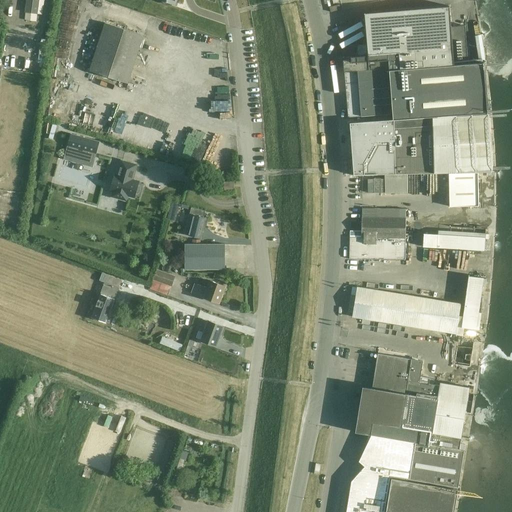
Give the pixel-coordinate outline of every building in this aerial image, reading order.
[(38,13),(39,0),(26,0),(25,12),(38,13)] [(358,56),(343,57),(344,72),(348,117),(393,113),(393,120),(393,119),(459,114),(488,112),(484,63),(454,65),(449,6),(371,12),(361,18),(366,27),(362,29),(366,36),(367,44),(357,45),(358,56)] [(25,12),(24,20),(36,21),(38,13),(25,12)] [(128,83),(144,35),(105,23),(90,71),(128,83)] [(34,60),(41,61),(44,37),(38,36),(34,60)] [(351,137),(347,137),(350,175),(354,175),(385,173),(385,174),(460,171),(458,115),(350,123),(351,137)] [(121,130),(109,126),(107,132),(135,142),(140,127),(124,121),(121,130)] [(94,131),(95,125),(79,122),(78,128),(94,131)] [(158,151),(164,129),(151,126),(146,148),(158,151)] [(71,133),(64,157),(92,165),(99,141),(71,133)] [(172,140),(168,151),(177,154),(181,142),(172,140)] [(128,196),(134,198),(136,193),(138,194),(139,192),(140,190),(140,188),(140,186),(138,185),(139,181),(133,179),(137,165),(122,161),(118,175),(115,174),(110,191),(119,193),(117,198),(127,201),(128,196)] [(478,171),(449,172),(450,207),(479,206),(478,171)] [(386,179),(368,179),(368,193),(386,193),(386,192),(407,193),(406,175),(386,175),(386,179)] [(168,213),(176,215),(179,203),(171,201),(168,213)] [(206,218),(203,217),(205,211),(191,207),(190,214),(185,234),(201,238),(206,218)] [(376,209),(362,208),(362,217),(362,237),(350,237),(349,259),(405,260),(406,209),(376,209)] [(437,249),(485,251),(486,237),(424,233),(423,247),(437,248),(437,249)] [(225,270),(225,245),(185,244),(185,268),(185,269),(223,269),(223,270),(225,270)] [(165,250),(163,258),(169,260),(172,251),(165,250)] [(153,279),(172,286),(175,276),(156,270),(153,279)] [(479,330),(486,278),(469,276),(462,327),(479,330)] [(226,289),(225,288),(225,286),(210,281),(208,288),(195,283),(191,293),(204,298),(220,303),(223,294),(224,293),(226,289)] [(106,323),(119,288),(105,282),(92,317),(106,323)] [(357,287),(352,317),(456,333),(461,304),(357,287)] [(216,346),(223,326),(208,321),(203,319),(199,331),(204,333),(201,341),(216,346)] [(229,350),(231,344),(221,341),(219,346),(229,350)] [(363,387),(356,432),(368,434),(371,434),(420,442),(459,449),(461,437),(469,390),(433,384),(434,379),(430,378),(420,376),(423,361),(378,354),(372,388),(363,387)] [(20,387),(20,388),(22,389),(27,390),(28,390),(32,377),(25,375),(20,387)] [(459,449),(371,434),(359,461),(365,466),(351,481),(346,511),(454,511),(464,449),(459,449)] [(350,440),(361,445),(363,440),(352,435),(350,440)] [(173,442),(162,471),(170,474),(180,445),(173,442)] [(348,444),(347,449),(358,453),(359,448),(348,444)] [(184,449),(172,480),(186,485),(188,479),(179,476),(185,460),(188,461),(191,451),(184,449)]
